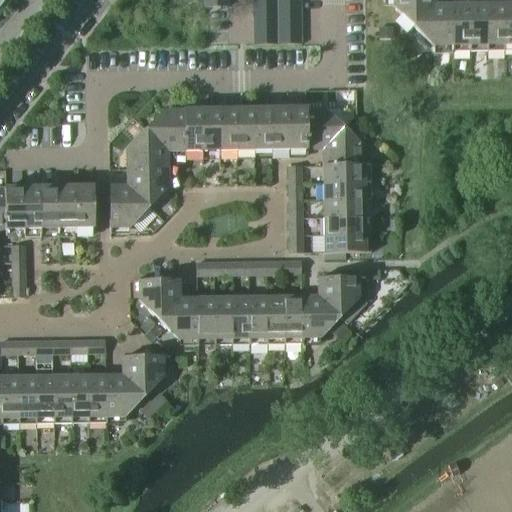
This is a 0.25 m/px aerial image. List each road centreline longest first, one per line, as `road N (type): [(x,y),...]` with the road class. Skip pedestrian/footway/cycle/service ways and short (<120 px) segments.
road 1 (residential): [(97,159),(95,102),(109,83),(313,79),(334,53),(332,0)]
road 2 (unclassified): [(242,511),(511,309)]
road 3 (residential): [(148,252),(262,251),(274,238),(273,204),(238,196),(187,207)]
road 4 (residential): [(0,322),(110,322),(113,271)]
road 5 (unclassified): [(0,117),(93,0)]
